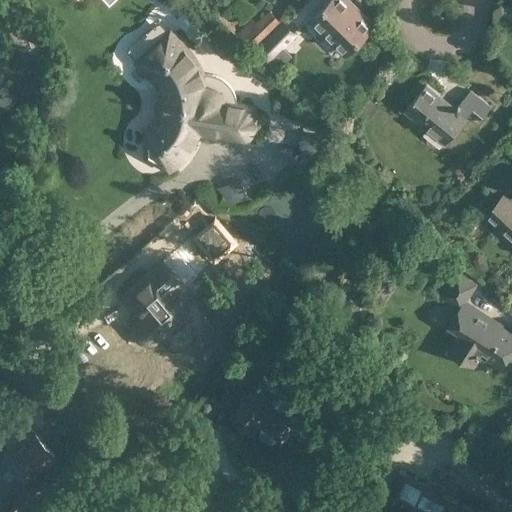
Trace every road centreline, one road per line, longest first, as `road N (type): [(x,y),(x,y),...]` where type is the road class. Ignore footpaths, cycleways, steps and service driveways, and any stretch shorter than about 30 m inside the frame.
road 1 (residential): [(193,511),(0,352)]
road 2 (residential): [(403,0),(405,27),(416,45),(435,54),(459,45),(472,27),(473,0)]
